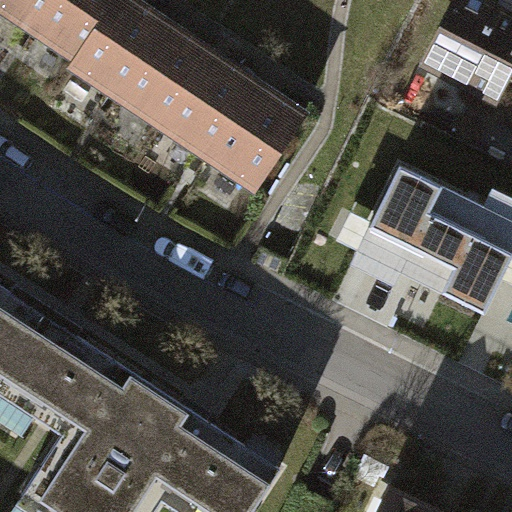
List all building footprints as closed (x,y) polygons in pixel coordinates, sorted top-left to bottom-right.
[(0,0),(0,4),(58,42),(79,56),(73,65),(253,183),(298,113),(125,0),(0,0)] [(511,14),(481,0),(453,0),(424,60),(497,96),(507,75),(511,76),(511,14)] [(341,239),(357,248),(349,264),(399,289),(406,274),(486,314),(501,282),(511,287),(511,198),(495,190),(486,208),(401,166),(373,223),(354,213),(341,239)] [(0,375),(41,312),(0,285),(0,375)] [(247,511),(278,464),(41,312),(0,375),(0,392),(61,431),(22,491),(54,511),(149,511),(160,497),(183,511),(247,511)] [(372,446),(363,464),(381,473),(390,456),(372,446)] [(376,511),(439,511),(389,487),(376,511)]
